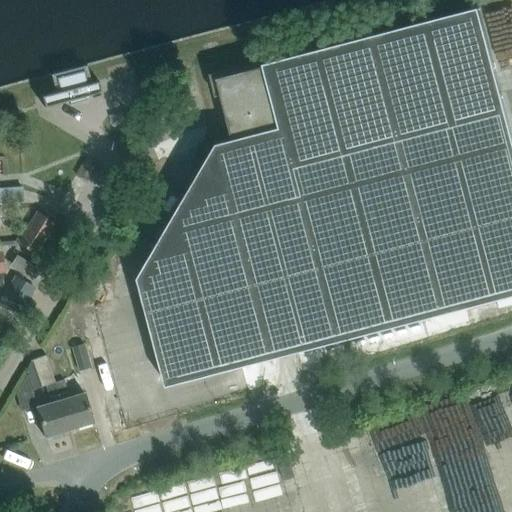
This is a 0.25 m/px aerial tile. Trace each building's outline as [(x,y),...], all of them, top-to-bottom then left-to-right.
[(218,78),(234,139),(218,143),(139,278),(167,386),(511,295),(511,132),(479,7),(264,63),(265,66),(218,78)] [(55,92),(41,95),(44,106),(69,100),(70,103),(83,100),(82,96),(101,91),(98,80),(91,82),(86,83),(83,70),(56,77),(59,91),(55,92)] [(126,121),(124,111),(109,115),(111,124),(126,121)] [(98,163),(85,157),(76,175),(88,181),(98,163)] [(0,201),(0,204),(1,204),(22,202),(22,198),(22,196),(22,192),(21,189),(21,186),(20,186),(0,187),(0,201)] [(32,220),(17,243),(34,253),(54,222),(37,212),(32,220)] [(0,299),(0,303),(18,315),(35,288),(14,275),(0,299)] [(84,304),(90,303),(95,298),(94,291),(88,287),(81,289),(77,294),(79,301),(84,304)] [(83,343),(70,347),(73,355),(85,351),(83,343)] [(55,382),(45,355),(30,360),(26,369),(33,389),(55,382)] [(66,380),(57,382),(70,428),(94,421),(86,392),(71,396),(66,380)] [(47,435),(70,428),(57,382),(47,385),(52,402),(38,406),(47,435)]
